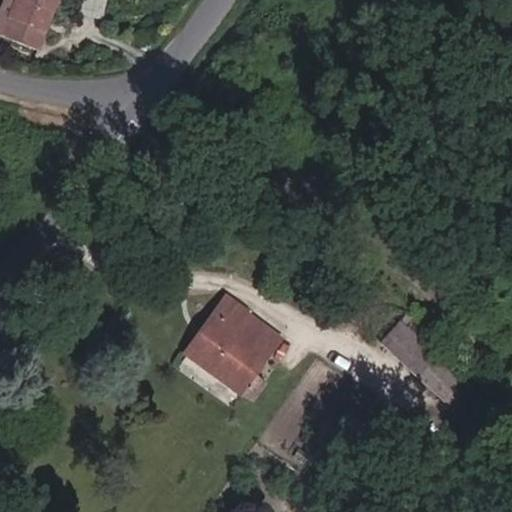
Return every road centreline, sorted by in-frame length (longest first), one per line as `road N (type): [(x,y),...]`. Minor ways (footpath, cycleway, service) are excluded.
road 1 (unclassified): [(156,92),(0,304)]
road 2 (tertiary): [(156,92),(93,95),(0,74)]
road 3 (tertiary): [(235,0),(156,92)]
